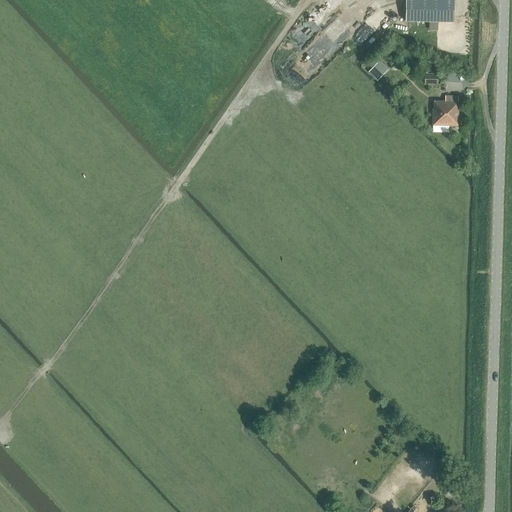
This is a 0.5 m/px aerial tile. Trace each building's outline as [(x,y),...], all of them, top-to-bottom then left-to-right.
[(406,0),(406,21),(454,22),(454,0),(406,0)] [(372,68),(380,61),(375,57),(368,64),(372,68)] [(380,61),(372,68),(369,72),(377,81),(388,69),(380,61)] [(438,83),(438,75),(425,75),(424,83),(438,83)] [(449,132),(449,126),(458,126),(459,102),(458,102),(458,96),(445,96),(445,101),(434,101),(434,109),(433,109),(433,132),(449,132)]
